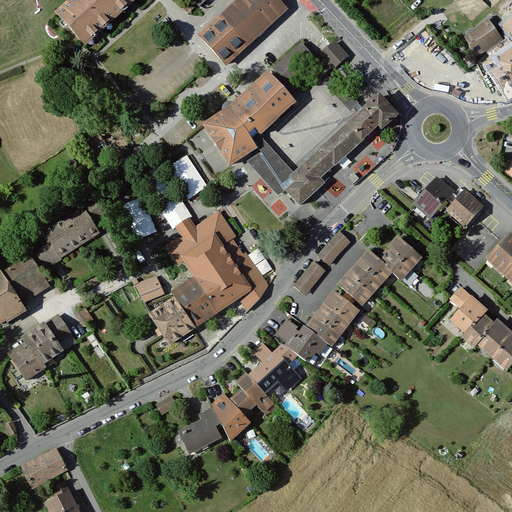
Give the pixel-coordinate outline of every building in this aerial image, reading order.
[(87,50),(118,22),(97,0),(74,0),(57,17),(87,50)] [(97,0),(118,22),(141,0),(97,0)] [(195,8),(188,0),(186,0),(180,5),(188,14),(195,8)] [(289,10),(279,0),(237,0),(199,35),(227,66),(289,10)] [(503,41),(490,22),(511,0),(476,0),(470,5),(485,23),(465,39),(476,59),(503,41)] [(491,76),(508,101),(511,100),(511,18),(502,26),(511,39),(511,42),(504,47),(508,51),(496,60),(501,68),(491,76)] [(336,41),(321,55),(335,70),(350,56),(336,41)] [(302,43),(274,69),(288,84),(316,59),(302,43)] [(351,112),(359,104),(329,71),(321,78),(351,112)] [(262,136),(298,103),(268,72),(228,108),(202,125),(230,169),(258,149),(249,136),(255,130),(262,136)] [(437,74),(436,88),(456,90),(457,76),(437,74)] [(401,116),(381,94),(364,110),(365,111),(350,124),(349,122),(320,149),(320,150),(294,173),(258,133),(253,138),(262,153),(248,162),(279,196),(286,192),(300,207),(326,184),(322,179),(335,167),(336,168),(380,128),(384,132),(401,116)] [(467,228),(485,208),(466,191),(459,199),(438,179),(414,205),(432,221),(444,207),(467,228)] [(286,226),(254,192),(240,204),(272,239),(286,226)] [(65,220),(81,246),(101,233),(95,223),(106,216),(96,200),(65,220)] [(247,313),(268,286),(246,253),(243,255),(233,240),(236,238),(220,212),(196,227),(191,218),(175,228),(181,237),(169,245),(166,248),(178,266),(183,263),(193,279),(171,294),(174,299),(195,331),(240,301),(247,313)] [(81,246),(65,220),(44,233),(51,243),(61,259),(81,246)] [(328,245),(319,257),(330,267),(340,255),(351,243),(340,232),(328,245)] [(488,260),(511,282),(511,233),(511,234),(488,260)] [(388,249),(413,272),(424,259),(399,237),(388,249)] [(61,259),(51,243),(31,256),(42,273),(61,260),(61,259)] [(413,272),(388,249),(379,259),(388,267),(386,269),(393,275),(403,283),(413,272)] [(388,267),(379,259),(369,251),(359,263),(384,285),(393,275),(386,269),(388,267)] [(42,273),(31,256),(3,273),(22,305),(51,287),(42,273)] [(326,272),(315,262),(295,287),(306,297),(326,272)] [(384,285),(359,263),(349,274),(374,297),(384,285)] [(22,305),(3,273),(2,271),(0,272),(0,325),(6,321),(8,324),(27,312),(22,305)] [(374,297),(349,274),(339,286),(364,308),(374,297)] [(165,295),(156,278),(138,283),(137,279),(131,281),(134,286),(135,285),(144,304),(165,295)] [(331,288),(322,301),(349,322),(359,309),(331,288)] [(469,333),(487,316),(490,313),(462,288),(450,300),(461,310),(453,319),(469,333)] [(195,331),(174,299),(148,316),(169,348),(195,331)] [(339,334),(349,322),(322,301),(312,313),(339,334)] [(86,308),(75,315),(83,328),(87,326),(94,321),(86,308)] [(330,346),(339,334),(312,313),(304,324),(326,342),(330,346)] [(37,356),(43,365),(64,350),(76,342),(59,316),(46,324),(23,339),(25,344),(34,358),(37,356)] [(481,345),(496,324),(487,316),(469,333),(465,338),(478,349),(481,345)] [(280,326),(314,352),(317,354),(326,342),(301,324),(297,330),(294,328),(296,326),(286,318),(280,326)] [(495,357),(511,337),(511,332),(499,321),(496,324),(481,345),(495,357)] [(314,352),(280,326),(275,333),(285,340),(282,345),(296,354),(307,362),(314,352)] [(511,337),(495,357),(511,372),(511,371),(511,337)] [(246,374),(263,393),(277,381),(286,391),(301,378),(287,363),(296,354),(282,345),(280,343),(270,352),(262,342),(251,351),(260,361),(246,374)] [(34,358),(25,344),(9,354),(11,357),(27,381),(45,368),(43,365),(37,356),(34,358)] [(240,387),(228,399),(237,408),(246,419),(254,412),(250,408),(255,404),(263,413),(273,403),(263,393),(246,374),(244,372),(234,381),(240,387)] [(177,405),(171,395),(155,404),(161,414),(177,405)] [(251,425),(246,419),(237,408),(228,399),(223,395),(211,405),(212,407),(218,422),(229,445),(251,425)] [(201,418),(175,431),(187,453),(219,437),(213,425),(218,422),(212,407),(198,413),(201,418)] [(13,424),(6,427),(11,436),(17,433),(13,424)] [(66,469),(55,448),(33,460),(20,467),(31,488),(66,469)] [(78,511),(63,481),(52,487),(56,494),(43,500),(48,511),(78,511)]
